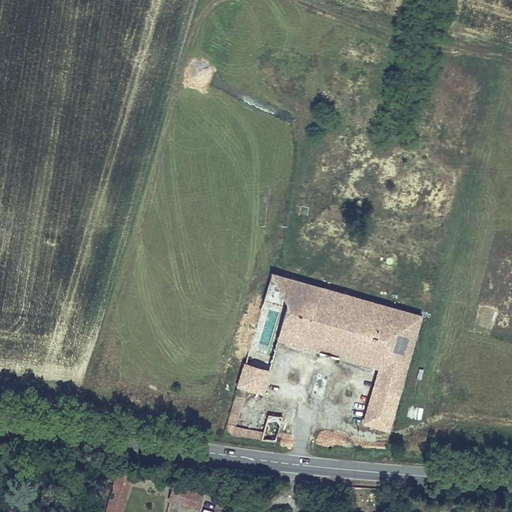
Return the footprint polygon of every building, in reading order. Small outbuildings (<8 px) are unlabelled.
[(410,363),(343,344),(353,311),(420,330),(424,315),(271,271),(267,285),(339,306),(329,340),(257,319),(244,362),(245,362),(272,370),(281,341),(378,369),(406,377),(410,363)] [(329,340),(339,306),(267,285),(257,319),(329,340)] [(410,363),(420,330),(353,311),(343,344),(410,363)] [(272,370),(245,362),(238,387),(247,390),(266,395),(273,370),(272,370)] [(390,432),(406,377),(378,369),(362,424),(390,432)] [(276,443),(284,416),(269,415),(264,432),(236,427),(247,390),(238,387),(223,434),(276,443)] [(123,511),(131,486),(134,475),(116,470),(104,511),(123,511)] [(206,490),(173,482),(168,502),(201,510),(206,490)]
